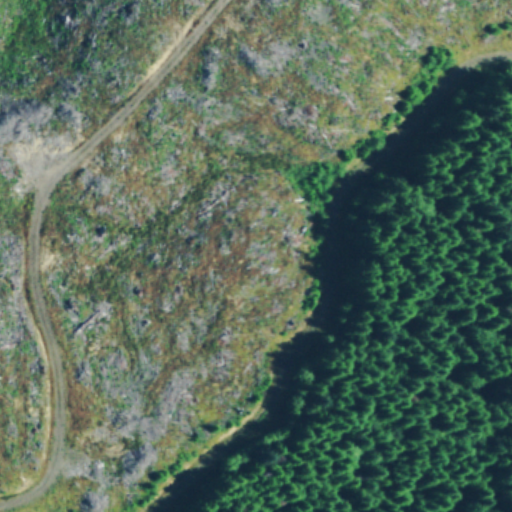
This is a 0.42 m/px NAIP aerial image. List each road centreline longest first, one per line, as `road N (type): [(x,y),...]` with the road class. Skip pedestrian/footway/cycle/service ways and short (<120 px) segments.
road 1 (track): [(9,503),(34,511),(147,509),(258,398),(277,347),(322,294),(323,215),(348,153),(397,124),(453,68),(511,56)]
road 2 (track): [(0,502),(40,492),(64,455),(71,388),(56,226),(71,178),(242,0)]
